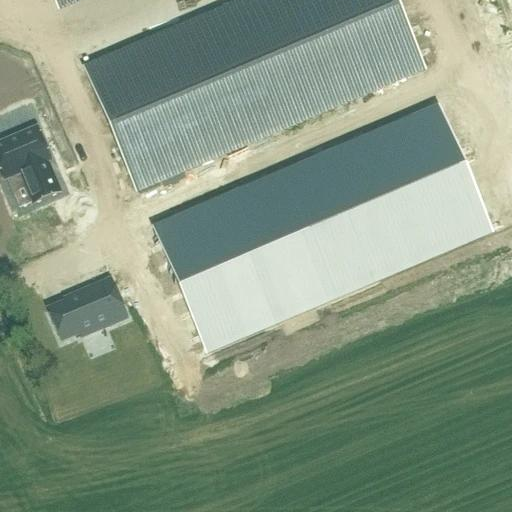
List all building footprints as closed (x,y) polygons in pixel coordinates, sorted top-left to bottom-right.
[(391,0),(258,0),(86,73),(137,193),(422,72),(391,0)] [(81,82),(79,47),(72,47),(70,24),(19,27),(23,86),(81,82)] [(436,114),(152,235),(203,357),(488,235),(436,114)] [(0,156),(24,147),(18,132),(0,138),(0,156)] [(51,143),(5,163),(19,195),(34,188),(48,219),(75,207),(61,177),(65,175),(51,143)] [(67,306),(48,314),(61,344),(79,336),(81,340),(126,321),(111,284),(65,303),(67,306)]
